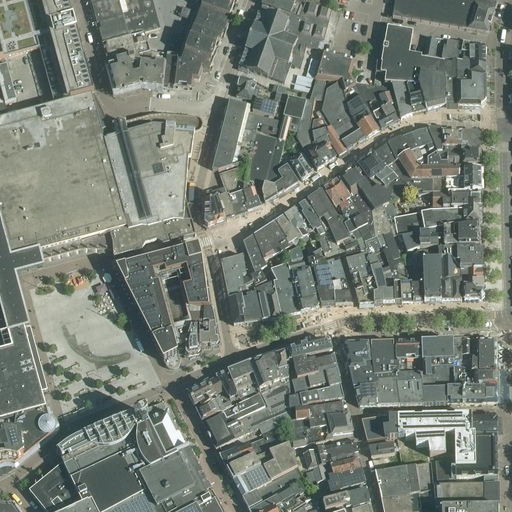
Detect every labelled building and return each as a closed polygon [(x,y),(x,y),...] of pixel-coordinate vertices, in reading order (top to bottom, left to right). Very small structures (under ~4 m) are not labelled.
[(113,260),(142,252),(146,246),(157,243),(164,247),(196,238),(193,224),(186,200),(185,200),(183,194),(186,162),(188,161),(192,138),(192,135),(195,135),(195,134),(196,134),(197,134),(199,133),(200,133),(200,132),(201,131),(202,130),(202,129),(202,128),(202,126),(202,125),(202,124),(201,123),(200,122),(199,122),(199,121),(197,120),(196,120),(196,119),(162,117),(149,118),(124,125),(118,123),(113,128),(109,129),(107,122),(95,96),(94,96),(94,95),(92,90),(88,74),(77,33),(74,20),(73,20),(68,1),(68,0),(0,0),(0,240),(0,241),(0,240),(0,245),(4,262),(8,264),(21,260),(22,263),(24,264),(41,260),(42,263),(49,261),(79,253),(87,252),(113,252),(113,260)] [(102,46),(108,65),(150,54),(149,50),(145,35),(161,31),(152,0),(111,0),(92,5),(102,46)] [(180,57),(167,55),(163,91),(173,92),(174,90),(192,92),(193,83),(199,84),(203,72),(209,75),(213,65),(211,64),(217,47),(219,48),(221,43),(223,44),(231,21),(229,20),(235,3),(237,3),(238,0),(196,0),(195,3),(199,5),(195,14),(183,9),(180,18),(192,23),(186,40),(173,36),(170,45),(182,50),(180,57)] [(245,51),(239,68),(238,72),(248,75),(249,73),(268,80),(284,86),(291,68),(300,70),(303,62),(301,61),(304,48),(317,52),(320,43),(323,44),(332,11),(326,9),(328,2),(319,0),(316,0),(317,1),(314,0),(306,0),(306,3),(307,3),(307,5),(296,1),(296,0),(294,0),(264,0),(254,27),(245,51)] [(395,0),(393,18),(488,35),(497,3),(487,0),(395,0)] [(392,85),(406,86),(411,87),(419,87),(426,114),(446,109),(458,109),(480,110),(481,110),(485,106),(486,104),(485,69),(452,63),(424,58),(409,56),(413,33),(387,29),(381,64),(387,65),(386,76),(384,85),(392,85)] [(427,40),(424,58),(452,63),(485,69),(485,50),(427,40)] [(339,84),(338,84),(340,84),(349,116),(366,142),(379,134),(370,121),(372,120),(370,116),(355,85),(351,77),(350,77),(355,62),(330,55),(322,52),(314,81),(339,84)] [(150,54),(108,65),(115,92),(116,96),(119,94),(140,89),(140,88),(163,91),(167,55),(150,54)] [(375,74),(386,76),(387,65),(381,64),(377,64),(375,74)] [(257,100),(259,90),(255,89),(256,84),(239,80),(239,81),(237,81),(236,86),(238,87),(237,88),(239,89),(236,99),(251,103),(255,104),(252,114),(274,119),(274,118),(279,119),(282,107),(286,90),(274,87),(272,93),(277,94),(274,105),(257,100)] [(311,142),(310,136),(310,131),(314,101),(321,103),(325,84),(315,83),(310,103),(307,102),(307,104),(298,135),(296,140),(307,157),(310,157),(314,163),(312,164),(312,165),(317,173),(324,168),(320,162),(322,161),(312,146),(311,142)] [(321,113),(325,119),(332,130),(347,154),(366,142),(349,116),(340,84),(338,84),(326,92),(322,113),(321,113)] [(388,90),(355,85),(370,116),(372,115),(381,133),(398,124),(390,108),(394,106),(388,90)] [(406,86),(392,85),(401,122),(407,118),(412,117),(410,106),(411,105),(406,86)] [(411,87),(406,86),(411,105),(410,106),(412,117),(426,114),(419,87),(411,87)] [(261,209),(277,199),(275,188),(274,188),(274,187),(280,166),(288,133),(298,135),(307,104),(288,99),(278,142),(255,136),(248,164),(247,167),(245,174),(243,191),(243,194),(254,190),(255,191),(261,209)] [(218,174),(248,164),(255,136),(258,126),(262,127),(276,131),(278,124),(249,116),(251,109),(229,103),(212,172),(218,174)] [(310,136),(311,142),(312,146),(322,161),(320,162),(324,168),(325,169),(328,166),(335,162),(327,148),(329,147),(326,140),(329,139),(327,131),(332,130),(325,119),(323,120),(313,123),(312,131),(312,133),(312,135),(310,136)] [(277,131),(276,131),(262,127),(261,133),(276,137),(277,131)] [(347,154),(332,130),(327,131),(329,139),(332,148),(339,159),(347,154)] [(414,137),(413,137),(416,146),(418,145),(420,151),(422,151),(420,153),(423,158),(425,162),(427,160),(437,155),(435,150),(433,151),(426,134),(414,137)] [(428,134),(435,150),(437,155),(427,160),(429,163),(428,170),(450,170),(450,168),(452,168),(452,167),(452,165),(446,165),(446,153),(446,152),(446,149),(443,149),(444,140),(443,140),(442,134),(428,134)] [(461,135),(442,134),(443,140),(444,140),(443,149),(446,149),(446,152),(461,152),(461,135)] [(461,135),(461,152),(446,152),(446,153),(446,165),(452,165),(452,167),(480,167),(480,138),(477,135),(461,135)] [(413,137),(404,141),(412,154),(420,165),(425,162),(423,158),(420,153),(422,151),(420,151),(418,145),(416,146),(413,137)] [(374,156),(373,157),(384,171),(386,170),(415,193),(417,192),(417,193),(420,192),(422,195),(462,195),(462,193),(477,194),(481,194),(480,172),(459,172),(459,170),(450,170),(428,170),(429,163),(427,160),(425,162),(420,165),(412,154),(404,141),(388,147),(374,156)] [(310,174),(314,172),(303,155),(299,157),(292,162),(291,165),(302,183),(312,177),(310,174)] [(367,181),(377,189),(399,201),(415,195),(413,193),(415,193),(386,170),(384,171),(373,157),(358,167),(367,181)] [(298,185),(287,168),(285,167),(283,166),(283,167),(280,166),(274,187),(274,188),(275,188),(277,199),(278,199),(283,195),(283,196),(298,186),(298,185)] [(245,174),(247,167),(219,177),(224,190),(206,196),(205,220),(205,228),(208,230),(226,223),(218,201),(227,198),(227,197),(243,191),(245,174)] [(356,169),(346,176),(349,181),(352,181),(370,207),(372,225),(375,241),(377,240),(384,238),(393,263),(401,259),(391,233),(387,221),(383,209),(392,205),(399,201),(377,189),(372,192),(356,169)] [(339,180),(338,182),(362,217),(366,227),(372,225),(370,207),(352,181),(349,181),(346,176),(339,180)] [(345,226),(342,228),(350,239),(360,234),(364,245),(375,241),(372,225),(366,227),(362,217),(338,182),(323,191),(335,210),(338,208),(348,224),(344,225),(345,226)] [(227,198),(218,201),(226,223),(248,215),(249,215),(248,215),(261,210),(261,209),(255,191),(254,190),(243,194),(227,200),(227,198)] [(330,231),(324,234),(325,236),(318,239),(322,252),(323,255),(339,250),(336,245),(342,243),(346,252),(358,247),(360,253),(365,252),(366,252),(364,245),(360,234),(350,239),(342,228),(321,192),(307,202),(325,233),(330,230),(330,231)] [(420,192),(417,193),(418,198),(434,196),(434,210),(421,213),(421,215),(433,213),(450,213),(458,212),(463,212),(463,210),(481,210),(481,199),(477,199),(477,194),(462,193),(462,195),(422,195),(420,192)] [(306,203),(298,209),(313,232),(320,228),(306,203)] [(397,219),(392,205),(383,209),(387,221),(394,220),(397,219)] [(295,211),(284,218),(292,229),(289,231),(299,246),(301,245),(309,242),(310,244),(316,242),(315,239),(318,238),(318,239),(325,236),(324,234),(320,228),(313,232),(298,209),(295,211)] [(421,215),(397,219),(394,220),(397,238),(432,232),(455,227),(482,226),(481,210),(463,210),(463,212),(458,212),(450,213),(433,213),(421,215)] [(287,241),(287,242),(290,250),(299,246),(289,231),(292,229),(284,218),(276,224),(286,239),(287,241)] [(274,225),(253,238),(264,263),(275,258),(283,254),(290,250),(287,242),(285,243),(284,240),(284,239),(274,225)] [(479,236),(479,226),(455,227),(432,232),(402,239),(397,240),(401,250),(405,248),(407,255),(420,250),(438,249),(438,241),(444,241),(451,241),(451,235),(453,235),(458,238),(466,238),(466,236),(479,236)] [(479,248),(479,236),(466,236),(466,238),(458,238),(453,235),(451,235),(451,241),(444,241),(444,248),(445,249),(479,248)] [(247,255),(255,276),(261,272),(267,269),(264,263),(253,238),(243,245),(247,255)] [(384,238),(377,240),(389,269),(391,284),(393,284),(395,306),(401,305),(400,286),(397,282),(396,268),(395,268),(393,263),(384,238)] [(0,294),(0,295),(0,294),(0,299),(9,333),(24,329),(24,330),(29,328),(22,301),(17,284),(45,276),(44,269),(43,268),(41,260),(24,264),(22,263),(21,260),(8,264),(4,262),(0,245),(0,240),(0,241),(0,240),(0,294)] [(364,245),(366,252),(369,260),(373,259),(381,272),(384,279),(386,294),(382,294),(383,306),(395,306),(393,284),(391,284),(389,269),(377,240),(375,241),(364,245)] [(118,270),(116,271),(117,272),(120,278),(120,279),(125,288),(129,297),(130,298),(134,306),(134,307),(139,315),(139,316),(143,324),(144,325),(148,333),(148,334),(152,342),(166,369),(167,369),(168,370),(169,371),(170,371),(171,372),(172,372),(173,372),(174,372),(175,371),(176,371),(177,370),(178,370),(178,369),(179,368),(179,367),(179,366),(180,365),(180,364),(178,359),(177,356),(186,354),(186,356),(188,359),(198,357),(200,355),(200,350),(210,349),(217,349),(219,346),(216,330),(212,312),(212,311),(213,311),(209,284),(199,248),(123,269),(118,270)] [(457,251),(439,251),(439,259),(450,259),(459,272),(483,271),(483,253),(478,253),(478,250),(457,251)] [(292,266),(288,267),(291,277),(293,285),(295,285),(301,317),(308,315),(306,308),(310,308),(310,310),(317,309),(317,307),(318,307),(317,305),(318,305),(317,304),(309,271),(306,272),(300,251),(288,257),(292,266)] [(421,252),(413,255),(415,286),(420,286),(421,305),(422,305),(422,304),(424,304),(424,305),(441,304),(441,284),(442,284),(442,282),(450,282),(450,304),(451,304),(462,303),(461,289),(464,289),(472,289),(472,285),(483,285),(482,272),(483,272),(483,271),(459,272),(450,259),(439,259),(439,251),(421,252)] [(322,252),(306,261),(308,269),(310,268),(321,309),(335,308),(334,291),(326,265),(323,255),(322,252)] [(369,260),(366,252),(365,252),(366,257),(364,257),(366,258),(377,296),(374,297),(375,306),(383,306),(382,294),(386,294),(384,279),(381,272),(373,259),(369,260)] [(413,255),(403,259),(405,268),(411,267),(411,273),(406,274),(409,286),(409,293),(413,293),(414,305),(421,305),(420,286),(415,286),(413,255)] [(359,307),(375,306),(374,297),(377,296),(366,258),(364,257),(346,262),(359,307)] [(221,268),(228,301),(240,298),(238,288),(244,287),(242,280),(242,278),(246,277),(243,258),(225,263),(225,265),(223,267),(221,267),(221,268)] [(403,259),(401,259),(393,263),(395,268),(396,268),(397,282),(400,286),(401,305),(413,305),(414,305),(413,293),(409,293),(409,286),(406,274),(405,268),(403,259)] [(334,291),(335,308),(350,308),(351,305),(349,297),(350,296),(339,260),(326,265),(334,291)] [(283,269),(272,272),(276,283),(273,284),(280,321),(282,321),(301,317),(295,285),(293,285),(291,277),(288,267),(283,269)] [(240,298),(228,301),(234,328),(245,326),(243,314),(245,313),(243,301),(247,300),(246,297),(247,297),(247,294),(254,290),(267,283),(261,272),(255,276),(251,278),(250,276),(242,280),(244,287),(238,288),(240,298)] [(271,285),(264,288),(270,322),(280,321),(273,284),(276,283),(272,272),(271,273),(266,275),(271,285)] [(441,284),(441,304),(450,304),(450,282),(442,282),(442,284),(441,284)] [(483,285),(472,285),(472,289),(464,289),(464,303),(480,303),(483,300),(483,285)] [(263,288),(254,293),(261,324),(270,322),(264,288),(263,288)] [(254,293),(254,290),(247,294),(247,297),(246,297),(247,300),(243,301),(245,313),(243,314),(245,326),(261,324),(254,293)] [(0,294),(0,295),(0,294),(0,335),(1,335),(9,333),(0,299),(0,294)] [(0,422),(46,410),(36,372),(24,330),(24,329),(9,333),(1,335),(5,351),(0,352),(0,422)] [(301,349),(290,352),(292,362),(305,360),(305,361),(315,359),(314,358),(332,353),(329,342),(307,347),(301,349)] [(476,342),(453,343),(454,370),(462,370),(469,373),(469,374),(473,374),(472,373),(496,373),(496,344),(493,342),(476,342)] [(421,344),(423,380),(422,380),(422,384),(421,384),(423,408),(424,408),(467,407),(471,407),(497,406),(509,406),(509,389),(507,389),(506,374),(497,374),(473,374),(469,374),(469,373),(462,370),(454,370),(453,343),(421,344)] [(398,363),(398,366),(399,376),(400,386),(421,384),(422,384),(422,380),(423,380),(421,344),(395,345),(396,363),(398,363)] [(373,370),(373,378),(399,376),(398,366),(394,366),(393,345),(371,346),(371,358),(373,370)] [(351,380),(354,390),(375,388),(376,398),(378,409),(402,409),(400,386),(399,376),(373,378),(372,370),(371,370),(371,367),(372,367),(371,367),(370,362),(371,362),(371,361),(370,361),(369,356),(370,356),(370,355),(369,355),(369,350),(368,350),(368,347),(368,346),(347,346),(347,347),(344,350),(344,351),(351,380)] [(289,353),(275,357),(282,388),(289,385),(290,385),(290,383),(290,362),(292,362),(290,352),(288,352),(289,353)] [(259,431),(261,436),(278,430),(290,426),(290,424),(291,424),(290,411),(290,400),(289,400),(289,385),(282,388),(275,357),(249,366),(229,374),(239,400),(238,400),(241,406),(260,398),(266,410),(240,422),(241,424),(238,425),(244,438),(259,431)] [(315,361),(315,359),(305,361),(305,360),(292,362),(290,362),(290,383),(337,372),(334,360),(331,361),(330,358),(315,361)] [(330,391),(341,389),(337,372),(290,383),(290,385),(292,384),(296,398),(296,399),(308,396),(307,391),(328,386),(329,390),(329,391),(330,391)] [(233,410),(241,406),(238,400),(237,401),(237,399),(228,377),(228,376),(227,376),(226,375),(218,379),(218,380),(226,396),(233,410)] [(196,412),(196,413),(226,396),(218,380),(217,380),(208,386),(208,385),(191,395),(190,399),(195,409),(197,412),(196,412)] [(400,386),(402,409),(423,408),(421,384),(400,386)] [(354,390),(355,392),(354,392),(358,409),(360,410),(377,410),(376,398),(375,388),(354,390)] [(290,400),(290,411),(308,409),(308,407),(344,401),(341,389),(330,391),(329,391),(308,396),(296,399),(296,398),(290,400)] [(225,413),(227,413),(233,410),(226,396),(196,413),(202,424),(225,413)] [(219,450),(244,438),(238,425),(241,424),(240,422),(266,410),(260,398),(241,406),(233,410),(227,413),(203,425),(202,426),(203,427),(203,426),(205,429),(204,429),(205,431),(205,430),(207,433),(206,433),(207,434),(208,436),(211,441),(210,442),(211,443),(212,444),(214,447),(213,447),(214,448),(216,451),(215,451),(216,452),(219,450)] [(310,410),(312,421),(348,417),(345,405),(310,410)] [(30,493),(29,494),(30,495),(35,501),(36,502),(41,508),(44,511),(55,511),(56,511),(64,508),(63,507),(61,504),(67,499),(71,505),(74,504),(77,510),(73,511),(220,511),(216,503),(216,504),(189,453),(190,453),(189,452),(188,453),(181,439),(170,417),(166,416),(165,416),(164,415),(164,414),(164,413),(165,413),(165,412),(165,411),(165,410),(165,409),(164,408),(163,408),(163,407),(162,407),(161,408),(146,414),(135,418),(137,422),(134,423),(132,419),(114,426),(92,435),(86,438),(82,439),(79,440),(76,442),(73,443),(70,445),(67,447),(65,449),(58,454),(59,456),(61,458),(62,461),(64,461),(66,464),(63,467),(56,472),(50,477),(36,488),(30,493)] [(295,411),(296,422),(296,423),(310,422),(308,409),(295,411)] [(46,410),(0,422),(0,467),(1,467),(3,466),(5,466),(7,466),(9,466),(11,466),(13,466),(15,467),(54,435),(55,434),(55,433),(56,432),(56,431),(56,430),(56,429),(56,428),(56,427),(55,426),(55,425),(54,424),(53,423),(52,423),(51,422),(50,421),(46,410)] [(293,444),(292,444),(292,446),(293,445),(293,451),(308,447),(333,441),(332,438),(353,435),(348,417),(310,422),(296,423),(296,422),(291,424),(290,424),(290,426),(290,436),(291,441),(293,441),(293,444)] [(497,441),(497,419),(494,417),(470,418),(396,420),(397,439),(398,443),(426,438),(429,457),(429,458),(447,458),(449,458),(449,451),(449,450),(458,449),(458,452),(463,452),(463,458),(456,458),(455,466),(456,480),(468,479),(484,479),(496,479),(498,479),(497,441)] [(389,441),(389,438),(388,420),(362,424),(367,444),(389,441)] [(394,443),(397,443),(398,443),(397,439),(396,420),(388,420),(389,438),(393,438),(394,443)] [(220,459),(226,471),(272,453),(285,448),(278,430),(261,436),(262,437),(264,441),(231,454),(222,458),(221,458),(220,459)] [(303,457),(296,459),(294,461),(300,475),(308,472),(309,472),(313,471),(313,472),(325,469),(325,468),(331,466),(331,467),(359,460),(354,442),(314,452),(315,453),(303,457)] [(277,463),(234,484),(241,498),(242,498),(263,487),(265,486),(297,470),(300,475),(294,461),(296,459),(293,451),(293,445),(292,446),(292,444),(285,448),(272,453),(277,463)] [(393,445),(369,449),(371,460),(372,460),(395,457),(394,454),(399,454),(398,450),(398,445),(397,445),(393,446),(393,445)] [(227,471),(234,484),(277,463),(272,453),(226,471),(227,471)] [(359,460),(331,467),(333,477),(334,477),(337,476),(338,477),(345,475),(345,476),(362,471),(359,460)] [(378,488),(432,480),(431,465),(418,468),(418,467),(375,474),(375,475),(378,488)] [(325,469),(313,472),(317,485),(327,482),(325,469)] [(365,485),(362,471),(345,476),(345,475),(338,477),(337,476),(334,477),(333,477),(329,478),(330,484),(328,485),(331,495),(365,485)] [(248,511),(283,493),(283,492),(301,482),(295,472),(242,500),(248,511)] [(434,494),(433,490),(432,480),(378,488),(381,501),(434,494)] [(248,511),(268,511),(276,508),(276,509),(282,506),(295,500),(295,499),(305,493),(299,484),(290,489),(283,493),(248,511)] [(436,511),(498,510),(498,498),(497,487),(439,487),(439,490),(433,490),(434,494),(435,503),(436,511)] [(346,508),(345,508),(346,510),(352,509),(353,511),(370,506),(367,491),(323,503),(323,505),(324,511),(331,511),(346,508)] [(421,511),(421,505),(435,503),(434,494),(381,501),(383,511),(421,511)] [(294,511),(312,501),(311,499),(305,502),(303,498),(296,502),(295,500),(282,506),(276,509),(276,508),(268,511),(294,511)]
